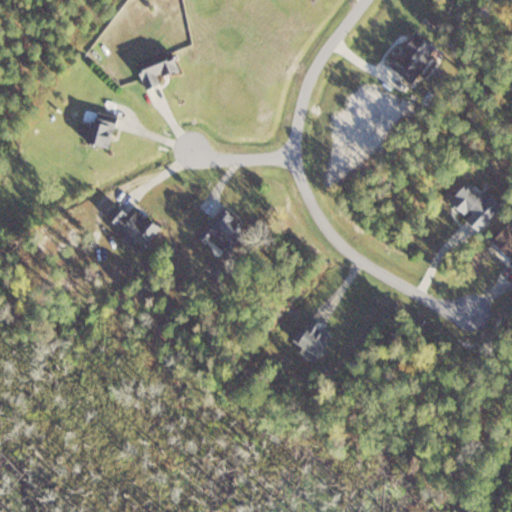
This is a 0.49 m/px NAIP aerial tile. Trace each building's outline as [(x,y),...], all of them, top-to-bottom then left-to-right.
[(416,82),(441,49),(417,31),(392,65),(416,82)] [(163,83),(161,76),(181,70),(174,48),(138,60),(147,88),(163,83)] [(201,229),(209,241),(216,237),(225,251),(249,236),(231,209),(201,229)] [(511,222),(494,242),(511,257),(511,222)] [(294,343),(321,361),(339,333),(312,315),(294,343)]
